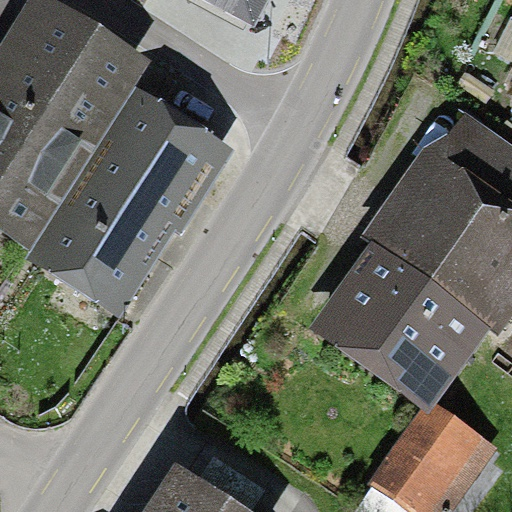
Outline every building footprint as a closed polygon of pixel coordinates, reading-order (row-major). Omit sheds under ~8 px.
[(39,0),(32,0),(0,51),(0,233),(26,250),(143,66),(39,0)] [(267,0),(206,0),(254,25),(267,0)] [(225,157),(130,96),(20,268),(114,328),(225,157)] [(381,185),(287,312),(430,417),(511,305),(511,171),(419,102),(366,173),(381,185)] [(430,417),(415,408),(360,492),(390,511),(456,511),(491,458),(430,417)] [(244,511),(171,465),(140,511),(244,511)]
